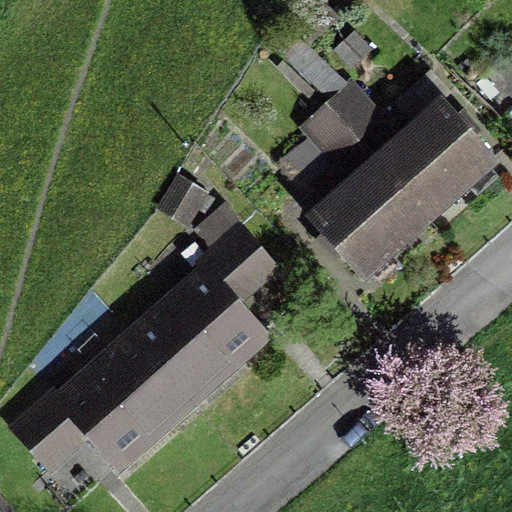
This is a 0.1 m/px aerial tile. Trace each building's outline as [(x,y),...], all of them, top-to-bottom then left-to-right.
[(351,89),(306,128),(332,156),(376,117),(351,89)] [(495,164),(440,104),(367,170),(422,231),(495,164)] [(421,231),(365,170),(291,237),(348,299),(421,231)] [(230,227),(121,331),(189,402),(252,349),(221,315),(270,272),(230,227)] [(189,402),(121,331),(3,444),(33,475),(60,450),(97,489),(189,402)]
